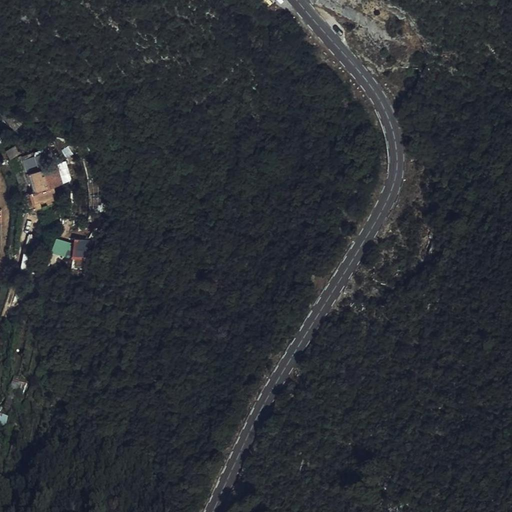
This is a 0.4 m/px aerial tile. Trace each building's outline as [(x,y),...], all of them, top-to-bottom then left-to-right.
[(29,167),(67,161),(65,145),(26,151),(29,167)] [(24,173),(21,190),(27,191),(30,174),(24,173)] [(27,191),(21,190),(18,209),(37,213),(39,205),(42,205),(44,194),(42,193),(45,177),(30,174),(27,191)] [(12,208),(18,209),(21,190),(15,189),(12,208)] [(57,234),(53,248),(71,253),(76,240),(57,234)] [(90,253),(90,237),(75,237),(75,253),(90,253)]
